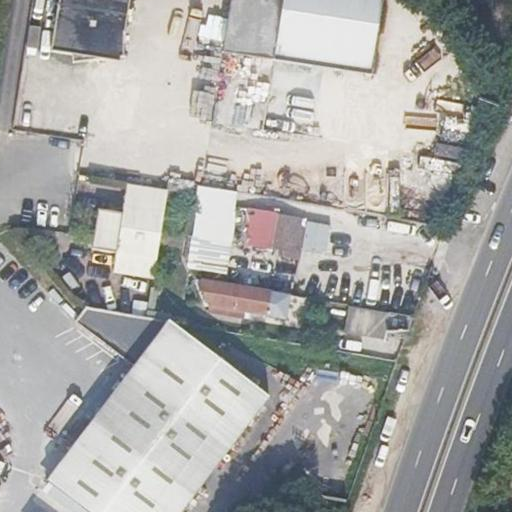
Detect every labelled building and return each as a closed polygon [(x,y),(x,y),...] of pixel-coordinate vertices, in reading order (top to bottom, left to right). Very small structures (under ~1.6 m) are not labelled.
[(121,55),(129,0),(58,0),(52,44),(74,48),(73,56),(103,52),(121,55)] [(381,5),(379,0),(230,0),(222,53),(368,78),(381,5)] [(154,279),(168,190),(129,184),(125,208),(124,213),(100,209),(94,248),(118,251),(115,273),(154,279)] [(299,258),(306,218),(236,205),(229,245),(233,246),(299,258)] [(185,258),(190,269),(229,275),(233,246),(229,245),(189,238),(188,237),(185,258)] [(272,293),(201,281),(199,291),(204,292),(203,300),(210,302),(209,306),(267,317),(272,293)] [(255,394),(156,319),(73,304),(61,320),(120,366),(35,478),(79,511),(165,511),(219,442),(260,435),(255,394)] [(348,306),(344,331),(384,337),(388,312),(348,306)]
